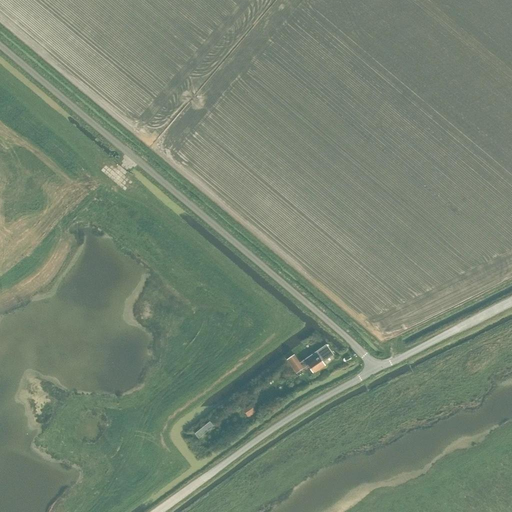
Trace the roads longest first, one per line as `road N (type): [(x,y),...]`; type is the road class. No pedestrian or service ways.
road 1 (unclassified): [(374,371),(0,45)]
road 2 (unclassified): [(158,511),(293,415),(374,371)]
road 3 (unclassified): [(374,371),(511,302)]
